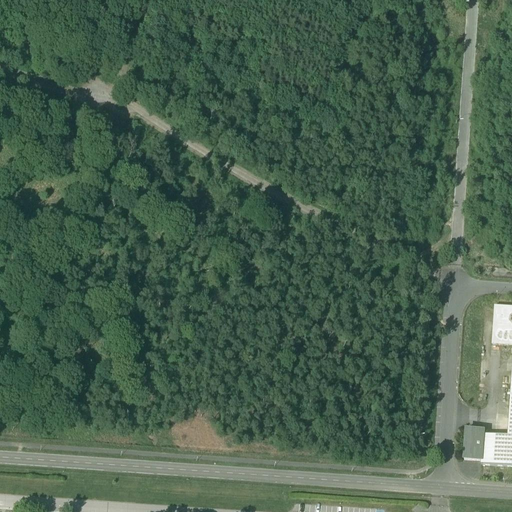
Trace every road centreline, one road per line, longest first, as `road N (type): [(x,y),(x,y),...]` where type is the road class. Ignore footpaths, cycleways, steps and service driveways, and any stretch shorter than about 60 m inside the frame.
road 1 (residential): [(0,459),(443,490)]
road 2 (residential): [(511,288),(481,286),(461,295),(443,490)]
